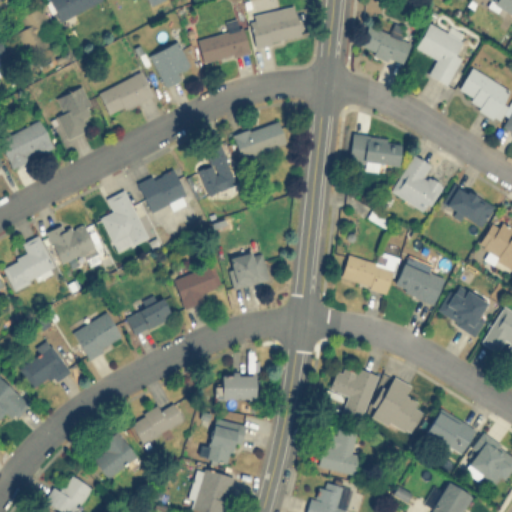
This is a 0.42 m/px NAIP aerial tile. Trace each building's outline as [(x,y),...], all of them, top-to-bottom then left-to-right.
[(47,0),(55,19),(100,0),(47,0)] [(511,0),(482,0),(511,16),(511,0)] [(299,35),(292,4),(246,14),(253,46),(299,35)] [(23,25),(13,30),(26,54),(54,39),(37,6),(18,16),(23,25)] [(445,83),(458,56),(452,52),(462,32),(447,25),(444,30),(425,21),(413,47),(434,57),(426,73),(445,83)] [(399,64),(408,41),(367,24),(358,47),(399,64)] [(241,27),(195,37),(200,61),(246,51),(241,27)] [(189,70),(174,40),(147,54),(162,83),(189,70)] [(454,92),(493,114),(508,88),(469,66),(454,92)] [(96,90),(106,113),(148,95),(138,71),(96,90)] [(55,114),(65,137),(85,127),(80,116),(90,112),(78,85),(53,96),(60,111),(55,114)] [(511,134),(511,100),(499,128),(511,134)] [(0,135),(0,144),(9,165),(51,147),(38,119),(0,135)] [(230,132),(237,156),(283,143),(276,119),(230,132)] [(363,161),(362,168),(376,170),(377,161),(395,164),(399,138),(350,131),(346,159),(363,161)] [(202,147),(209,164),(195,169),(204,194),(234,183),(218,141),(202,147)] [(425,211),(440,184),(422,173),(428,163),(409,152),(388,190),(425,211)] [(171,166),(135,181),(147,209),(166,201),(169,208),(185,201),(171,166)] [(480,225),(491,202),(449,183),(439,206),(480,225)] [(123,188),(102,197),(107,208),(97,213),(114,251),(145,237),(123,188)] [(511,229),(490,217),(477,242),(488,248),(485,254),(510,267),(511,263),(511,229)] [(61,228),(59,223),(45,228),(56,261),(92,249),(83,221),(61,228)] [(0,265),(10,288),(53,269),(37,233),(19,241),(24,253),(0,265)] [(231,287),(265,278),(258,248),(223,256),(231,287)] [(373,261),(345,253),(338,277),(385,291),(395,256),(376,250),(373,261)] [(431,303),(442,277),(402,260),(391,286),(431,303)] [(181,306),(202,300),(199,290),(218,284),(211,264),(172,276),(181,306)] [(434,313),(473,333),(489,301),(450,280),(434,313)] [(122,313),(132,333),(169,314),(159,294),(122,313)] [(511,310),(500,304),(478,341),(496,351),(501,342),(511,348),(511,310)] [(70,329),(85,356),(119,337),(104,310),(70,329)] [(47,338),(33,346),(37,354),(18,365),(32,388),(65,369),(47,338)] [(373,372),(355,368),(354,372),(333,367),(327,390),(344,394),(342,403),(365,408),(373,372)] [(253,397),(253,373),(218,373),(218,383),(213,383),(213,397),(253,397)] [(369,416),(408,434),(422,404),(403,395),(409,383),(389,374),(369,416)] [(0,414),(4,410),(11,418),(26,403),(0,377),(0,414)] [(127,421),(139,442),(180,417),(169,400),(161,405),(159,401),(127,421)] [(422,432),(458,452),(472,427),(437,407),(422,432)] [(238,442),(242,423),(213,417),(207,445),(200,443),(198,456),(225,462),(230,440),(238,442)] [(327,446),(320,444),(315,465),(349,472),(356,432),(331,427),(327,446)] [(106,477),(134,453),(115,431),(87,455),(106,477)] [(502,478),(511,463),(511,452),(480,431),(469,447),(473,450),(462,467),(489,486),(497,475),(502,478)] [(220,511),(230,474),(194,465),(186,497),(191,498),(189,508),(204,511),(220,511)] [(60,488),(53,483),(42,499),(60,511),(71,511),(89,487),(70,473),(60,488)] [(426,511),(458,511),(469,493),(443,479),(426,511)] [(338,511),(345,486),(322,480),(318,494),(309,492),(303,511),(338,511)]
